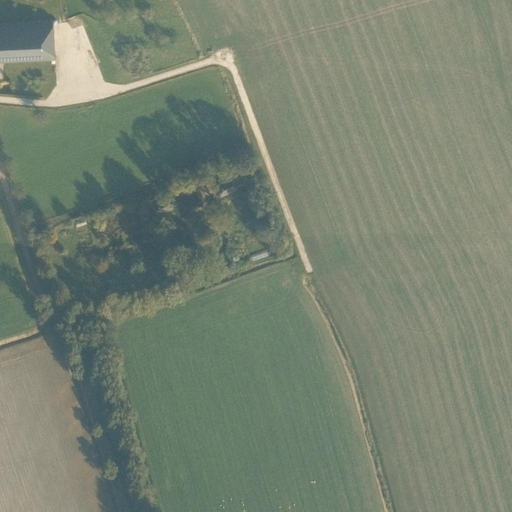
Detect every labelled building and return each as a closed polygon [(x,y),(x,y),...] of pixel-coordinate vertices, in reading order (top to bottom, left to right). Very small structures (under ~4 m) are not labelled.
[(0,61),(6,62),(55,59),(53,19),(5,22),(0,21),(0,61)] [(233,180),(231,174),(229,169),(221,173),(223,178),(212,182),(218,196),(237,188),(237,187),(246,183),(243,176),(233,180)] [(173,196),(181,192),(191,188),(210,180),(206,171),(187,179),(177,183),(169,187),(173,196)] [(166,208),(167,210),(177,205),(171,191),(150,201),(156,213),(166,208)] [(77,225),(83,245),(95,241),(90,222),(77,225)] [(149,256),(156,253),(150,239),(143,242),(149,256)]
